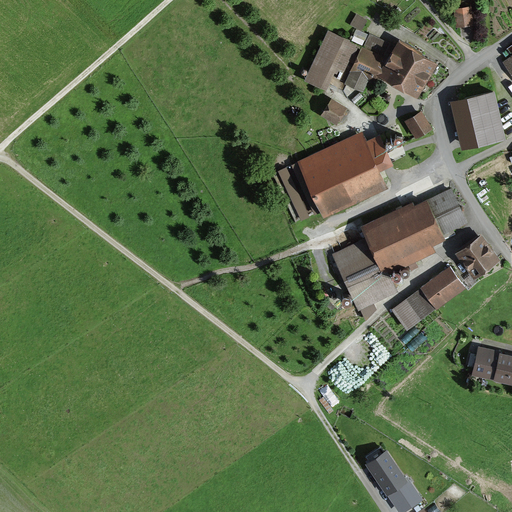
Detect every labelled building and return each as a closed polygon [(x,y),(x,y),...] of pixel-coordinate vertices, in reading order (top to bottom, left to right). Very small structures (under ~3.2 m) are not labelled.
[(473,9),(460,10),(461,27),(475,26),(473,9)] [(368,21),(358,15),(353,24),(363,30),(368,21)] [(356,43),(330,31),(308,81),(326,89),(336,67),(343,71),(356,43)] [(421,97),(437,65),(400,47),(399,51),(372,38),(349,84),(365,92),(370,81),(378,85),(382,78),(421,97)] [(485,99),(452,115),(470,152),(502,136),(485,99)] [(346,109),(332,101),(323,117),(337,125),(346,109)] [(421,112),(407,120),(417,137),(431,129),(421,112)] [(364,134),(302,161),(325,214),(388,186),(382,171),(395,165),(382,136),(368,142),(364,134)] [(463,218),(451,189),(417,203),(415,199),(361,222),(368,238),(336,252),(360,307),(400,290),(391,270),(437,251),(433,241),(454,232),(450,224),(463,218)] [(484,235),(460,251),(478,277),(502,260),(484,235)] [(466,287),(452,268),(396,308),(410,327),(466,287)] [(511,356),(478,349),(473,372),(511,381),(511,356)] [(390,448),(372,460),(406,510),(420,501),(409,485),(413,482),(390,448)]
